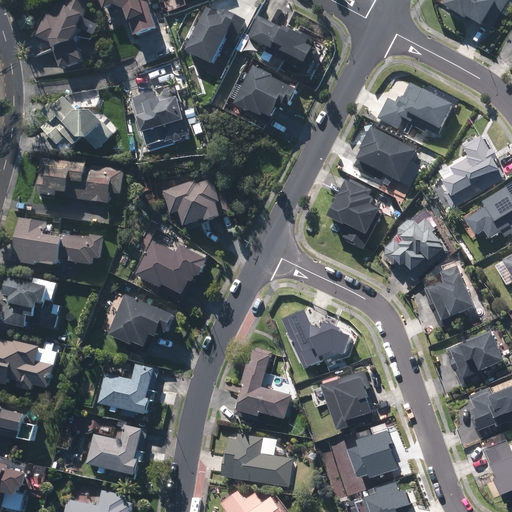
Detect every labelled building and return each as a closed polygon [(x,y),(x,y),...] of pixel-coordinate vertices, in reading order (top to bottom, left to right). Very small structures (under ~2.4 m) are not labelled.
[(93,3),(85,0),(67,0),(59,18),(49,13),(38,36),(57,45),(65,68),(88,60),(79,38),(84,28),(82,27),(93,3)] [(104,0),(108,10),(113,8),(127,15),(131,14),(138,36),(161,28),(150,0),(104,0)] [(510,0),(449,0),(445,7),(490,34),(510,0)] [(216,67),(229,41),(236,45),(248,21),(222,8),(219,13),(211,9),(188,52),(216,67)] [(318,48),(310,44),(312,39),(288,27),(286,31),(260,17),(249,36),(308,67),(318,48)] [(273,124),(283,106),(290,110),(300,92),(292,88),(293,85),(255,66),(235,105),(273,124)] [(401,130),(404,123),(439,140),(457,104),(412,82),(402,104),(389,98),(379,119),(401,130)] [(164,128),(168,142),(175,140),(179,142),(185,140),(187,136),(193,134),(188,121),(190,120),(182,97),(181,97),(179,90),(173,87),(167,89),(164,95),(159,96),(158,92),(135,99),(141,118),(139,122),(142,131),(147,134),(164,128)] [(80,111),(66,96),(56,105),(53,102),(44,111),(52,120),(44,127),(60,144),(68,137),(69,137),(76,145),(84,138),(89,138),(101,150),(117,134),(108,124),(109,123),(97,111),(80,111)] [(188,112),(190,118),(198,116),(196,109),(188,112)] [(403,182),(418,150),(405,144),(406,142),(374,127),(355,167),(387,182),(390,176),(403,182)] [(448,200),(453,208),(507,178),(498,161),(500,159),(495,150),(491,152),(483,137),(467,145),(473,156),(453,167),(457,175),(445,181),(454,197),(448,200)] [(66,192),(65,197),(111,203),(112,203),(114,193),(124,194),(127,170),(90,165),(90,164),(43,158),(41,173),(47,173),(47,176),(41,176),(39,193),(59,195),(60,191),(66,192)] [(197,180),(165,192),(173,214),(182,212),(187,227),(209,219),(210,222),(234,213),(226,191),(218,194),(213,179),(198,184),(197,180)] [(382,209),(372,204),(375,198),(371,196),(374,190),(351,179),(342,196),(339,195),(334,203),(338,205),(332,216),(346,223),(342,232),(346,234),(344,238),(365,248),(381,217),(379,216),(382,209)] [(487,208),(469,219),(479,236),(487,231),(492,239),(502,233),(507,241),(511,237),(511,192),(510,189),(485,204),(487,208)] [(63,260),(95,266),(97,258),(103,259),(107,237),(93,235),(92,238),(65,234),(64,237),(47,234),(49,223),(22,218),(15,262),(38,266),(39,262),(58,266),(62,263),(63,260)] [(400,236),(387,247),(386,254),(392,260),(394,258),(415,281),(449,251),(433,232),(436,230),(425,218),(416,226),(410,220),(397,232),(400,236)] [(201,276),(203,277),(204,275),(206,276),(212,262),(211,261),(212,259),(183,245),(180,253),(155,241),(139,274),(163,286),(161,291),(184,303),(195,281),(198,282),(201,276)] [(460,265),(443,271),(447,281),(438,284),(426,289),(441,328),(457,322),(454,316),(477,307),(464,274),(460,265)] [(74,270),(49,268),(48,278),(73,280),(74,270)] [(34,282),(10,277),(6,296),(10,297),(4,323),(27,328),(28,323),(57,330),(63,306),(56,304),(61,284),(35,278),(34,282)] [(170,334),(178,314),(151,304),(127,294),(111,335),(134,344),(135,342),(149,348),(154,335),(159,337),(162,330),(170,334)] [(328,358),(338,352),(351,356),(358,334),(337,328),(320,337),(309,310),(293,316),(312,366),(329,360),(328,358)] [(456,347),(449,349),(464,387),(470,384),(468,378),(507,362),(494,331),(456,347)] [(0,383),(10,385),(11,386),(13,380),(21,382),(20,387),(35,391),(36,385),(52,389),(57,365),(39,361),(43,347),(17,342),(17,343),(0,339),(0,383)] [(255,357),(253,356),(244,385),(246,385),(244,392),(243,393),(243,395),(242,399),(237,414),(262,421),(263,418),(264,413),(288,420),(295,396),(267,388),(276,356),(275,355),(275,353),(258,348),(255,357)] [(161,369),(138,364),(135,379),(107,373),(100,404),(123,408),(121,415),(138,418),(139,412),(152,415),(155,398),(156,399),(158,392),(156,391),(161,369)] [(367,371),(351,377),(336,382),(326,385),(341,431),(353,427),(350,420),(375,412),(368,392),(373,390),(367,371)] [(511,388),(495,396),(491,387),(471,396),(477,409),(473,410),(482,431),(498,424),(499,426),(511,420),(511,388)] [(0,434),(22,440),(22,439),(34,441),(37,442),(40,427),(28,424),(30,416),(27,415),(8,411),(8,408),(7,408),(0,406),(0,434)] [(96,434),(89,464),(112,469),(110,475),(127,479),(128,473),(139,475),(143,460),(145,461),(147,452),(145,451),(149,430),(127,425),(124,441),(96,434)] [(229,452),(228,452),(224,477),(292,487),(296,459),(264,454),(266,438),(240,434),(239,440),(232,439),(230,452),(229,452)] [(505,495),(511,492),(511,446),(509,441),(488,451),(501,479),(498,480),(505,495)] [(11,465),(0,462),(0,511),(3,511),(8,493),(22,496),(24,486),(29,487),(33,473),(10,468),(11,465)] [(396,478),(359,490),(366,511),(410,511),(408,503),(404,504),(396,478)] [(130,497),(104,491),(100,506),(69,499),(66,511),(135,511),(137,503),(129,501),(130,497)] [(231,511),(230,511),(287,511),(276,497),(268,504),(266,504),(258,494),(250,500),(243,491),(226,504),(231,511)]
